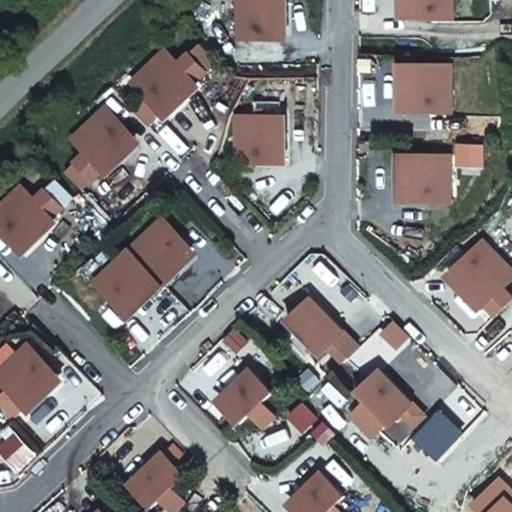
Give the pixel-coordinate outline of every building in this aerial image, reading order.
[(238,0),(238,22),(258,23),(258,37),(283,37),(283,0),(238,0)] [(452,0),(408,0),(408,16),(453,16),(452,0)] [(258,23),(238,22),(239,37),(258,37),(258,23)] [(201,44),(191,54),(208,72),(219,63),(201,44)] [(168,50),(135,80),(166,113),(208,72),(191,54),(181,64),(168,50)] [(452,65),(407,65),(407,109),(451,109),(452,65)] [(282,102),(257,102),(256,116),(282,116),(282,102)] [(76,163),(94,182),(137,141),(106,109),(73,140),(87,153),(76,163)] [(238,116),(237,160),(282,161),(282,116),(238,116)] [(451,155),(407,154),(406,199),(450,200),(451,155)] [(76,163),(66,172),(83,191),(94,182),(76,163)] [(58,180),(48,190),(65,208),(76,198),(58,180)] [(25,186),(0,209),(0,224),(23,249),(65,208),(48,190),(38,199),(25,186)] [(163,219),(154,228),(167,242),(176,233),(163,219)] [(112,293),(130,312),(194,252),(176,233),(167,242),(154,228),(108,270),(122,284),(112,293)] [(511,280),(511,268),(487,243),(455,274),(496,316),(511,300),(511,296),(504,288),(511,280)] [(108,270),(99,279),(112,293),(122,284),(108,270)] [(307,304),(288,321),(319,353),(337,335),(307,304)] [(0,372),(0,378),(10,389),(28,408),(60,378),(29,345),(0,372)] [(274,394),(257,375),(224,406),(242,424),(252,414),(265,428),(276,417),(264,403),(274,394)] [(356,419),(374,438),(406,407),(375,375),(353,396),(366,409),(356,419)] [(10,389),(0,398),(0,399),(17,418),(28,408),(10,389)] [(185,479),(167,460),(135,491),(152,509),(162,500),(173,511),(176,511),(187,502),(174,489),(185,479)] [(329,478),(297,508),(300,511),(342,511),(337,506),(346,496),(329,478)]
